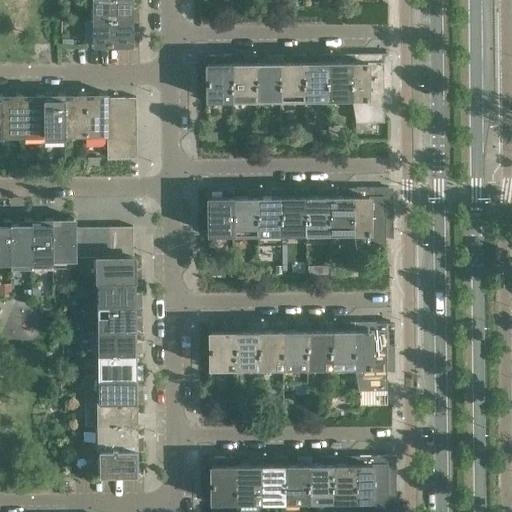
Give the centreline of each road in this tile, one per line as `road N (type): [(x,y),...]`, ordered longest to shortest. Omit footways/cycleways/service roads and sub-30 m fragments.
road 1 (secondary): [(480,511),(474,0)]
road 2 (secondary): [(437,0),(442,511)]
road 3 (residential): [(168,33),(384,31)]
road 4 (residential): [(173,435),(389,435)]
road 5 (residential): [(174,301),(378,300)]
road 6 (residential): [(170,168),(364,164)]
road 7 (residential): [(173,502),(0,501)]
road 8 (residential): [(0,189),(170,186)]
road 9 (residential): [(168,70),(0,73)]
road 10 (residential): [(173,435),(174,301)]
